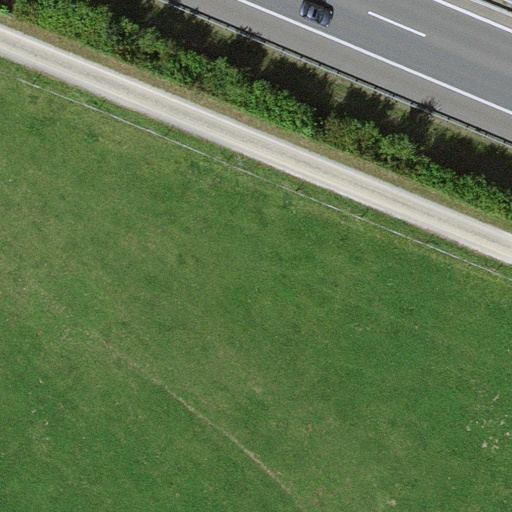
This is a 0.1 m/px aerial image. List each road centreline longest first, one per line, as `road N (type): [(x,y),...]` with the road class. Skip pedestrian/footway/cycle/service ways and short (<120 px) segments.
road 1 (track): [(511,259),(0,43)]
road 2 (motorway): [(309,0),(511,84)]
